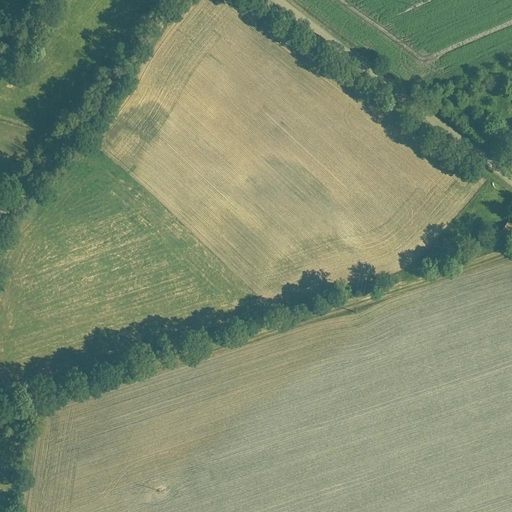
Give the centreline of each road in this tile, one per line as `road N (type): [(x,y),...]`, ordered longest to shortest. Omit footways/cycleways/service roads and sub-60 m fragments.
road 1 (track): [(0,417),(511,254)]
road 2 (residential): [(275,0),(511,185)]
road 3 (residential): [(179,0),(0,220)]
